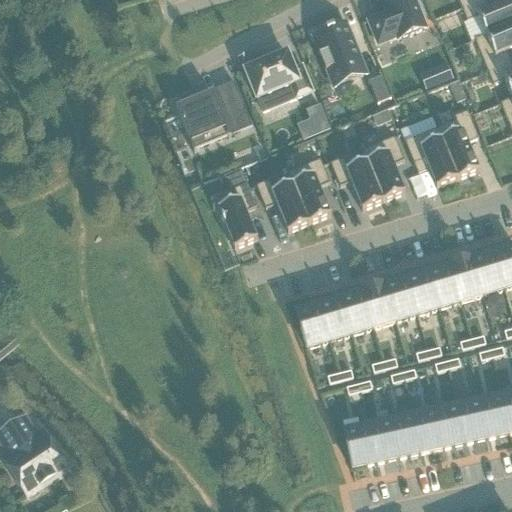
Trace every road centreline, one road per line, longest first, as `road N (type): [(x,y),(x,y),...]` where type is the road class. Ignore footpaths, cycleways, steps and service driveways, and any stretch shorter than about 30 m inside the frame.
road 1 (residential): [(260,271),(511,197)]
road 2 (residential): [(321,0),(188,69)]
